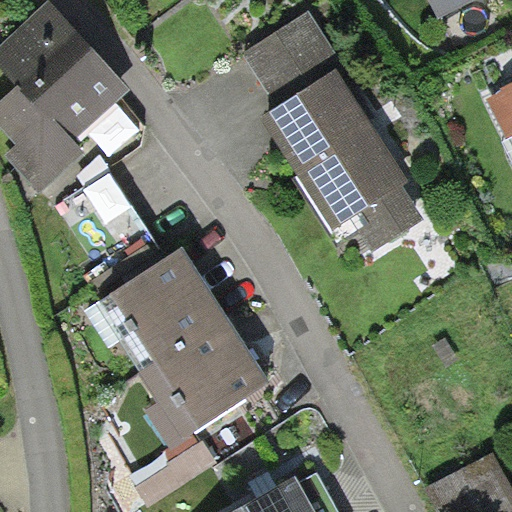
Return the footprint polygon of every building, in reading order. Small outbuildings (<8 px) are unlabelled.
[(427,0),(438,21),(480,0),(427,0)] [(6,156),(43,193),(84,153),(74,143),(126,93),(38,3),(0,39),(0,79),(13,93),(0,105),(0,128),(17,146),(6,156)] [(310,12),(245,54),(280,108),(338,71),(345,66),(310,12)] [(280,108),(262,119),(335,234),(353,224),(373,255),(425,222),(404,188),(410,184),(338,71),(280,108)] [(503,95),(488,101),(508,141),(511,138),(511,84),(500,90),(503,95)] [(150,236),(109,173),(59,206),(100,269),(150,236)] [(183,252),(111,297),(155,365),(139,375),(158,405),(146,412),(171,451),(270,389),(183,252)] [(197,451),(139,488),(150,506),(209,468),(197,451)] [(427,490),(439,511),(511,511),(511,490),(493,455),(427,490)] [(314,511),(296,478),(234,511),(314,511)]
